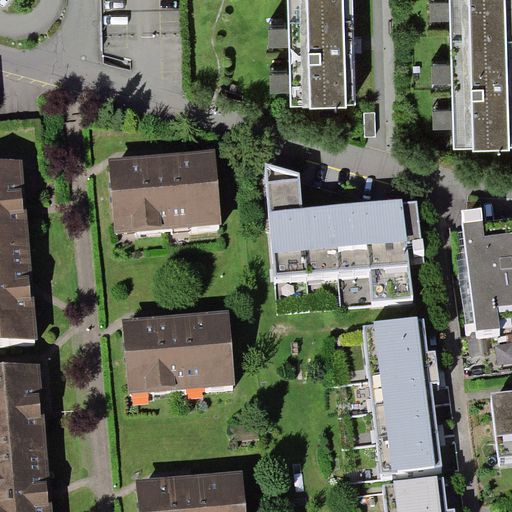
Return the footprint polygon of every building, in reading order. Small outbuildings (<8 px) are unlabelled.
[(293,0),(297,89),(357,86),(353,0),(293,0)] [(511,25),(511,0),(456,0),(457,26),(511,25)] [(459,136),(511,135),(511,25),(457,26),(459,136)] [(368,108),(369,131),(381,130),(380,108),(368,108)] [(220,156),(112,164),(118,240),(225,232),(220,156)] [(0,253),(33,250),(25,161),(0,162),(0,253)] [(266,172),(276,284),(409,270),(407,245),(422,244),(418,205),(304,217),(300,180),(266,172)] [(511,223),(462,230),(476,339),(504,337),(503,325),(511,324),(511,223)] [(0,351),(42,347),(33,250),(0,253),(0,351)] [(231,319),(125,326),(129,398),(236,391),(231,319)] [(364,331),(383,480),(442,472),(439,446),(437,431),(432,386),(438,385),(437,382),(434,355),(428,356),(424,324),(364,331)] [(0,373),(0,465),(53,460),(44,369),(0,373)] [(511,398),(495,400),(502,465),(511,463),(511,398)] [(0,511),(58,511),(53,460),(0,465),(0,511)] [(247,511),(245,476),(137,484),(139,511),(247,511)] [(383,490),(386,511),(447,511),(444,482),(383,490)]
